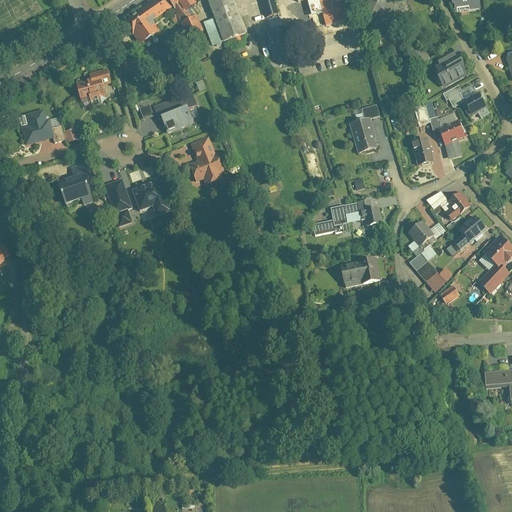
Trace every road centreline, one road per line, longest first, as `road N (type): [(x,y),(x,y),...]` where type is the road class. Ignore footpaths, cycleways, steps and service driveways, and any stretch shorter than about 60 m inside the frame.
road 1 (residential): [(19,511),(24,255),(0,183)]
road 2 (residential): [(456,178),(404,210),(397,257),(424,318),(447,338),(511,340)]
road 3 (residential): [(511,121),(443,0)]
road 4 (residential): [(128,152),(115,139),(0,169)]
